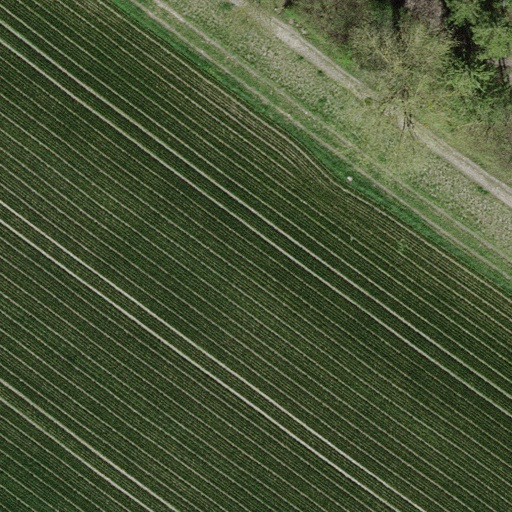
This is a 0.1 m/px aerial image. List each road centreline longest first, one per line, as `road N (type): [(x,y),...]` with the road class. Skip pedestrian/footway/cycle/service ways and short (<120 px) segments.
road 1 (track): [(160,0),(511,247)]
road 2 (track): [(235,0),(395,124)]
